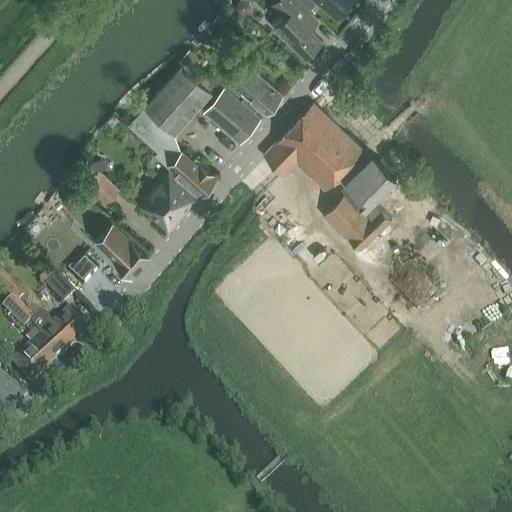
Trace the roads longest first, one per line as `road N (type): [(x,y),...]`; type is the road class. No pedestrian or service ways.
road 1 (unclassified): [(0,421),(92,349),(383,0)]
road 2 (unclassified): [(0,101),(88,0)]
